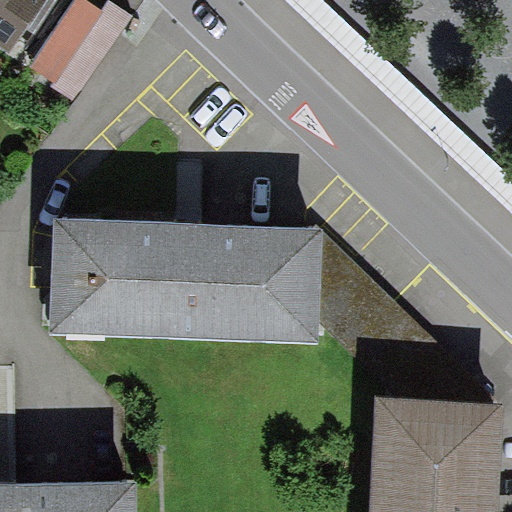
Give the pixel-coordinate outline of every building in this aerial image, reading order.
[(0,0),(0,23),(8,29),(27,0),(0,0)] [(104,0),(103,0),(68,0),(33,52),(59,69),(54,78),(76,93),(131,11),(115,0),(104,0)] [(315,316),(317,199),(50,195),(49,312),(315,316)] [(494,511),(500,381),(368,375),(362,511),(494,511)] [(0,511),(139,511),(139,455),(0,456),(0,511)]
